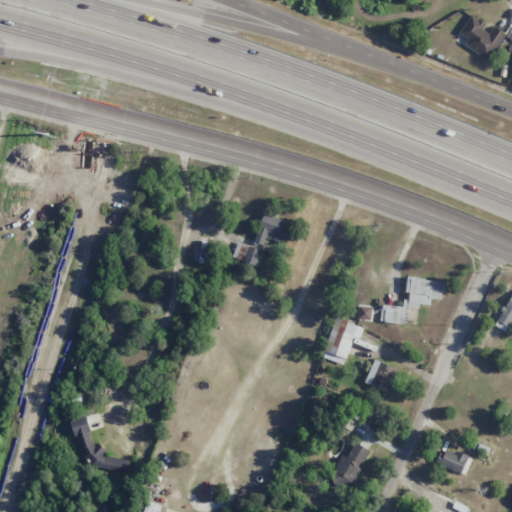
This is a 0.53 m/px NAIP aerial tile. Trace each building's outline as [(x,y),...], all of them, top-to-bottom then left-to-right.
[(505,33),(494,26),(491,30),(470,16),(459,33),(468,39),(464,45),(488,60),(505,33)] [(263,245),(266,237),(280,243),(287,222),(264,213),(254,242),(263,245)] [(249,246),(238,242),(233,257),(243,261),(249,246)] [(260,250),(250,246),(244,261),(254,265),(260,250)] [(445,282),(408,277),(405,300),(403,300),(402,307),(381,304),(379,321),(405,324),(407,307),(419,309),(420,304),(430,305),(430,298),(442,300),(445,282)] [(511,293),(496,319),(508,326),(511,319),(511,293)] [(345,364),(352,337),(360,339),(363,326),(333,318),(323,358),(345,364)] [(387,392),(397,369),(374,359),(364,382),(387,392)] [(126,473),(129,460),(107,456),(103,446),(93,444),(89,432),(89,429),(85,416),(70,421),(82,458),(91,460),(93,467),(126,473)] [(369,450),(354,442),(347,457),(343,454),(330,479),(350,489),(361,468),(360,467),(369,450)] [(466,474),(471,457),(442,448),(436,465),(466,474)] [(159,511),(161,505),(147,500),(143,511),(159,511)]
